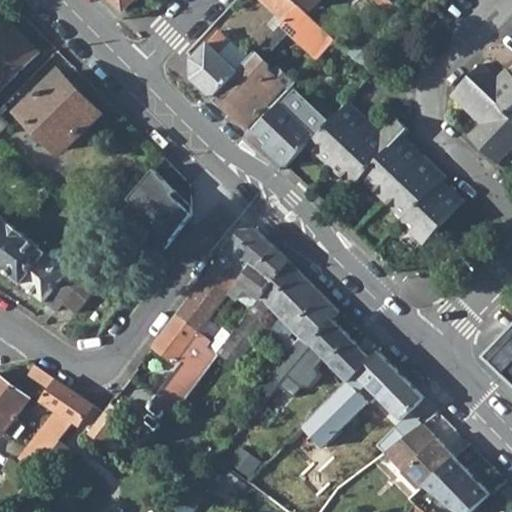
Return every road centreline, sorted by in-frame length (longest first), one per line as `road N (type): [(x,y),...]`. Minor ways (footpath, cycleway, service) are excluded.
road 1 (residential): [(10,322),(74,366),(110,361),(249,180)]
road 2 (residential): [(511,208),(444,143),(429,95),(452,52),(502,0)]
road 3 (secondary): [(249,180),(427,346)]
road 4 (secondary): [(133,72),(249,180)]
road 5 (secondary): [(427,346),(511,431)]
